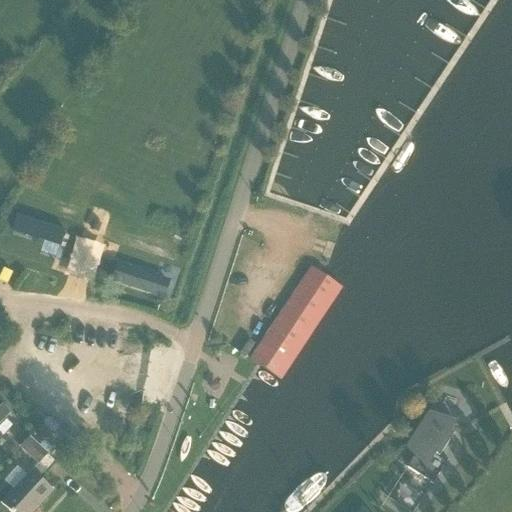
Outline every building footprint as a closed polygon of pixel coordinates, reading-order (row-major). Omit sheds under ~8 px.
[(16,235),(58,249),(64,230),(23,216),(16,235)] [(154,230),(141,296),(162,299),(175,234),(154,230)] [(0,252),(0,257),(25,270),(37,246),(10,232),(0,252)] [(312,269),(251,360),(281,381),(342,289),(312,269)] [(91,347),(90,357),(106,359),(107,349),(91,347)] [(427,416),(404,449),(412,457),(405,469),(431,484),(446,459),(445,459),(444,460),(443,460),(451,446),(443,441),(454,422),(453,421),(452,423),(427,416)] [(30,439),(21,448),(39,465),(40,465),(48,456),(30,439)] [(17,489),(2,505),(9,511),(33,511),(53,491),(39,478),(55,462),(48,456),(40,465),(39,465),(32,472),(17,489)] [(382,466),(351,488),(362,503),(393,482),(382,466)]
